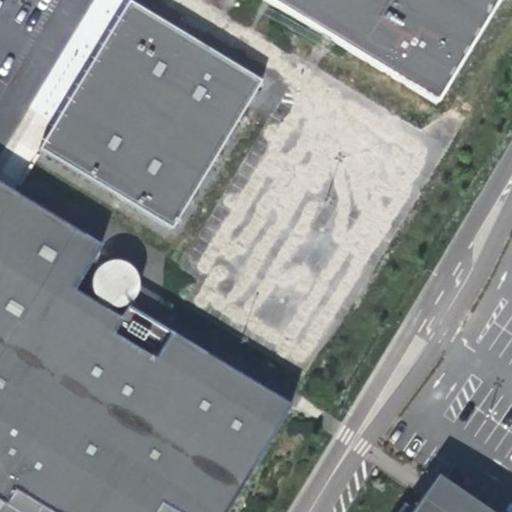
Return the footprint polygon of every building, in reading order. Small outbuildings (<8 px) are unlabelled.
[(261,0),(433,104),(494,0),(261,0)] [(126,1),(36,150),(169,230),(259,81),(126,1)] [(0,501),(3,504),(12,489),(50,511),(152,511),(158,503),(173,511),(222,511),(288,405),(125,306),(118,318),(72,290),(99,246),(6,189),(0,185),(0,501)] [(109,261),(104,262),(99,265),(94,269),(91,274),(89,280),(89,286),(90,292),(93,297),(97,301),(101,305),(107,307),(113,308),(118,307),(124,305),(129,301),(132,297),(135,291),(136,286),(136,280),(134,274),(131,269),(126,265),(121,262),(115,261),(109,261)] [(440,511),(486,511),(436,476),(420,498),(440,511)] [(440,511),(420,498),(410,511),(440,511)]
